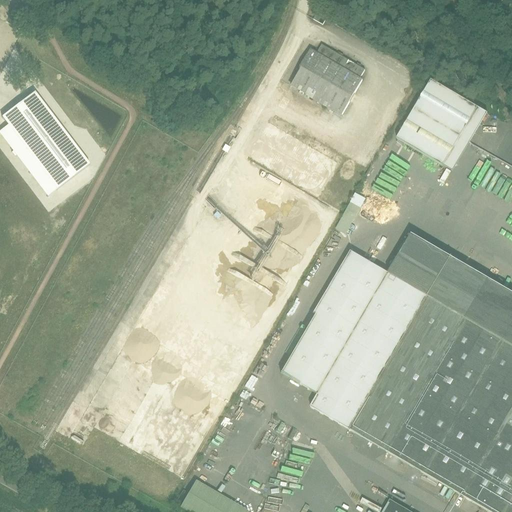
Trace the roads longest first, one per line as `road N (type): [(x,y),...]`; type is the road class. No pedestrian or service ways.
road 1 (track): [(0,367),(132,122),(127,104),(67,70),(37,20)]
road 2 (unknown): [(295,29),(373,63),(382,85),(375,100),(350,138),(332,143),(259,101)]
